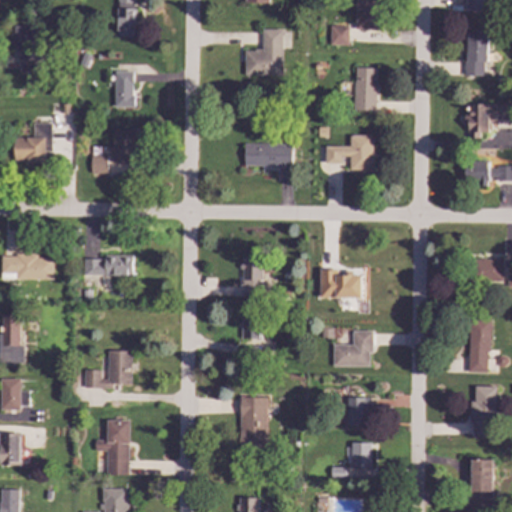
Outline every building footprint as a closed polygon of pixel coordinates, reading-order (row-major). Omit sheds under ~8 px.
[(134,0),(116,0),(116,37),(135,37),(134,0)] [(377,0),(355,0),(355,30),(377,30),(377,0)] [(465,0),(465,10),(482,11),(482,0),(465,0)] [(37,26),(12,26),(12,53),(18,53),(18,73),(37,73),(37,26)] [(347,45),(348,26),(329,26),(329,45),(347,45)] [(244,51),(244,76),(282,76),(282,30),(261,30),(261,51),(244,51)] [(465,76),(486,76),(487,33),(466,33),(465,76)] [(376,68),(355,68),(354,110),(375,111),(376,68)] [(132,72),(114,71),(113,108),(137,108),(137,82),(132,82),(132,72)] [(467,138),(479,138),(479,134),(488,134),(488,121),(511,121),(511,104),(467,104),(467,138)] [(51,152),(51,124),(33,124),(33,138),(14,138),(13,165),(46,165),(46,152),(51,152)] [(134,130),(112,129),(111,164),(133,165),(134,130)] [(324,146),(324,163),(347,164),(347,170),(373,171),(373,136),(349,136),(349,146),(324,146)] [(291,144),(244,143),(243,166),(291,167),(291,144)] [(511,166),(491,166),(491,162),(463,161),(463,181),(482,181),(481,186),(487,186),(487,180),(511,181),(511,166)] [(53,258),(37,258),(37,253),(16,253),(16,256),(0,256),(0,279),(53,281),(53,258)] [(82,276),(132,277),(132,257),(82,257),(82,276)] [(261,258),(241,257),(239,294),(267,295),(268,276),(261,275),(261,258)] [(501,259),(475,260),(475,284),(502,284),(501,259)] [(319,300),(360,300),(360,275),(332,275),(332,270),(319,270),(319,300)] [(0,314),(0,365),(23,365),(23,346),(19,346),(19,314),(0,314)] [(240,341),(260,342),(261,314),(241,314),(240,341)] [(488,373),(489,319),(469,319),(467,373),(488,373)] [(370,332),(352,331),(352,345),(332,345),(331,367),(370,368),(370,332)] [(131,386),(131,351),(107,351),(107,380),(99,380),(99,370),(83,370),(83,388),(112,388),(112,385),(131,386)] [(0,411),(20,411),(20,406),(28,406),(28,392),(19,391),(19,379),(0,379),(0,411)] [(470,438),(495,438),(495,387),(474,386),(474,402),(471,402),(470,438)] [(267,398),(240,397),(238,450),(266,451),(267,398)] [(370,398),(347,398),(346,427),(369,427),(370,398)] [(105,477),(128,477),(128,421),(106,421),(105,440),(94,440),(94,451),(105,451),(105,477)] [(0,466),(20,466),(20,433),(0,433),(0,466)] [(370,470),(370,443),(350,442),(349,469),(370,470)] [(492,460),(470,459),(470,506),(491,506),(492,460)] [(330,478),(345,477),(344,467),(330,467),(330,478)] [(112,489),(111,483),(101,483),(102,511),(127,511),(126,488),(112,489)] [(17,511),(18,489),(0,489),(0,511),(17,511)]
